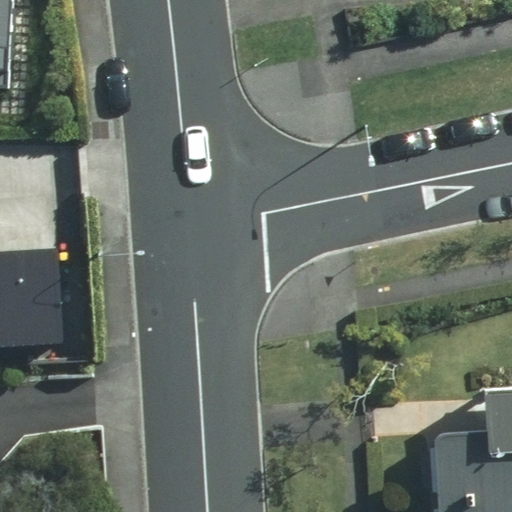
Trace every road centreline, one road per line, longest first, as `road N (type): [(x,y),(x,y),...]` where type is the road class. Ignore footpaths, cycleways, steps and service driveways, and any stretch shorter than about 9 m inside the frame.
road 1 (residential): [(511,163),(193,233)]
road 2 (secondary): [(208,511),(193,233)]
road 3 (secondary): [(193,233),(168,0)]
